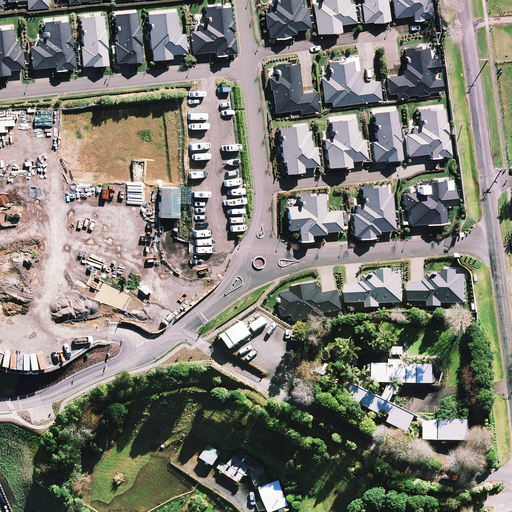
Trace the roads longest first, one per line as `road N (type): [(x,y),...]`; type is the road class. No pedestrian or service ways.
road 1 (residential): [(0,405),(36,400),(146,352),(258,262)]
road 2 (residential): [(0,93),(251,69)]
road 3 (residential): [(494,242),(258,262)]
road 4 (tertiary): [(462,0),(486,183)]
road 5 (residential): [(391,37),(250,56)]
road 6 (residential): [(400,173),(264,189)]
road 7 (tertiary): [(494,242),(511,376)]
road 8 (residential): [(264,189),(251,69)]
